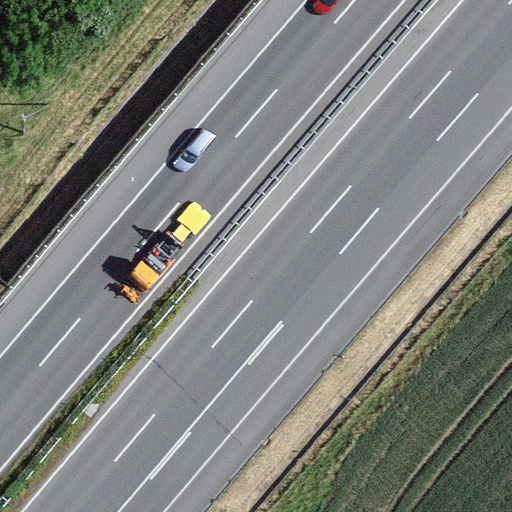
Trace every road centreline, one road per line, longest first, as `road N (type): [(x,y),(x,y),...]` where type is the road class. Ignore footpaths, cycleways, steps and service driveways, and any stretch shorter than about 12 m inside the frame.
road 1 (motorway): [(72,511),(511,1)]
road 2 (motorway): [(355,0),(0,413)]
